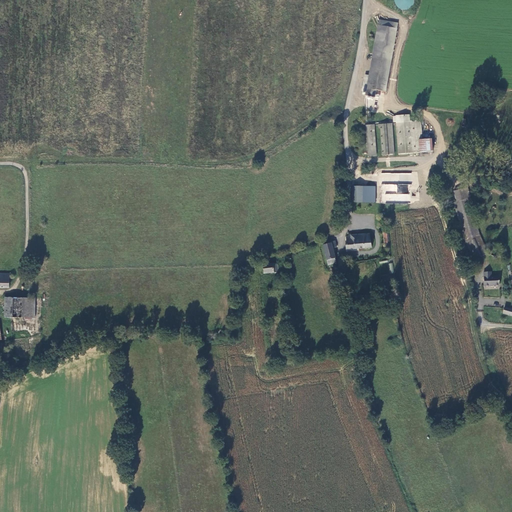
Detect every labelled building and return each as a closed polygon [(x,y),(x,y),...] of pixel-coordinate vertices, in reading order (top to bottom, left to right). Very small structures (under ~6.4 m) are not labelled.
[(396,0),(398,9),(414,7),(412,0),(396,0)] [(379,19),(378,24),(397,28),(398,22),(379,19)] [(386,92),(397,28),(378,24),(366,96),(375,97),(376,91),(386,92)] [(398,154),(419,152),(418,140),(423,140),(421,123),(410,124),(409,115),(393,117),(394,123),(396,123),(398,154)] [(394,155),(391,124),(381,124),(383,155),(394,155)] [(377,156),(374,125),(366,126),(368,156),(377,156)] [(423,140),(418,140),(419,152),(433,152),(432,140),(423,140)] [(410,203),(411,173),(382,173),(382,203),(410,203)] [(374,202),(375,187),(353,186),(352,202),(374,202)] [(453,192),(457,203),(467,199),(463,188),(453,192)] [(457,203),(455,204),(470,246),(476,262),(481,261),(479,257),(488,253),(475,218),(468,199),(467,199),(457,203)] [(372,247),(369,233),(351,234),(351,236),(346,236),(347,241),(345,242),(346,249),(372,247)] [(335,258),(332,248),(337,247),(335,240),(330,242),(330,244),(324,247),(328,260),(335,258)] [(264,266),(264,274),(278,273),(278,265),(264,266)] [(491,272),(484,272),(485,287),(500,286),(499,278),(492,278),(491,272)] [(0,287),(9,287),(10,273),(0,273),(0,287)] [(6,297),(5,317),(35,317),(35,298),(6,297)]
